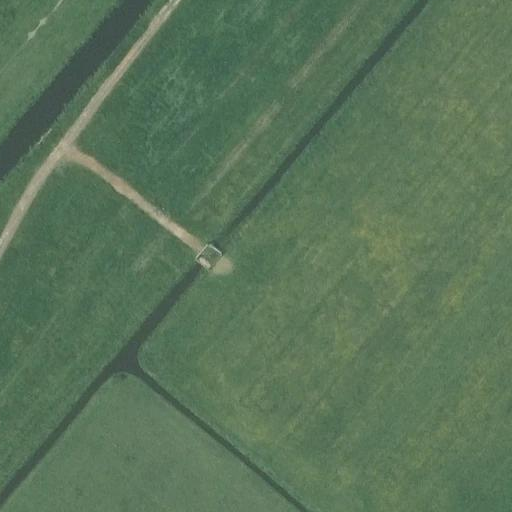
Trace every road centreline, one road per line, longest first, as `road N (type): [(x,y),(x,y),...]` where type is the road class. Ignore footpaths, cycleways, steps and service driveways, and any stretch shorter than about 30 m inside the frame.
road 1 (track): [(0,249),(58,151),(257,284)]
road 2 (track): [(58,151),(176,0)]
